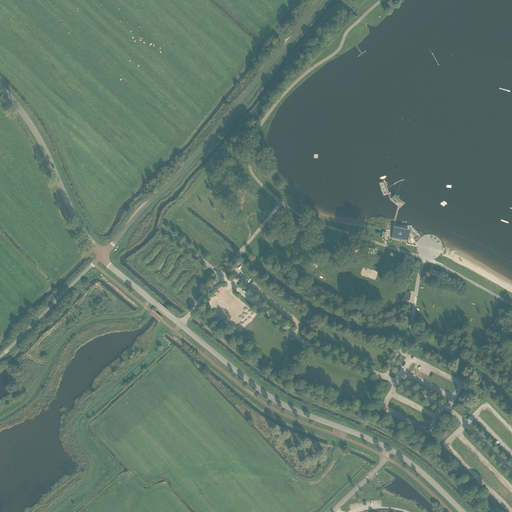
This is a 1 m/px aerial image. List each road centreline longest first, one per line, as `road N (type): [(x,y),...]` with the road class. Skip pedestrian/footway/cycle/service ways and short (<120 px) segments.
road 1 (unclassified): [(324,0),(102,257)]
road 2 (unclassified): [(181,325),(280,404),(390,450)]
road 3 (track): [(231,286),(216,305),(281,354),(295,337),(302,324),(239,276)]
road 4 (unclassified): [(102,257),(31,125),(0,88)]
road 5 (track): [(208,268),(220,254),(174,218),(163,229),(149,248),(195,284)]
